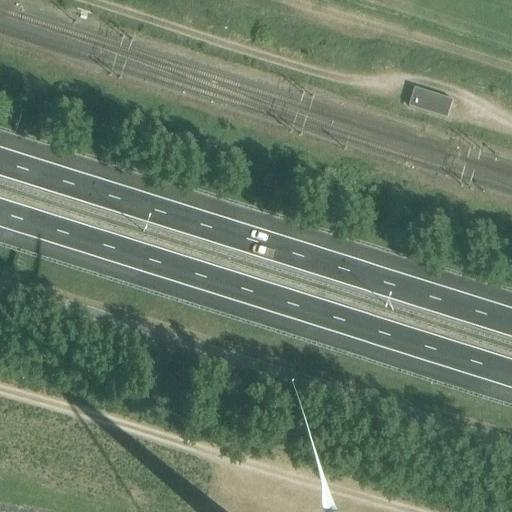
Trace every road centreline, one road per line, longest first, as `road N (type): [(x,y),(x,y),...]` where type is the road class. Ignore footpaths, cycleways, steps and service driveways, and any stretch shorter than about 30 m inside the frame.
road 1 (motorway): [(0,211),(511,372)]
road 2 (motorway): [(511,326),(0,167)]
road 3 (track): [(388,511),(0,396)]
